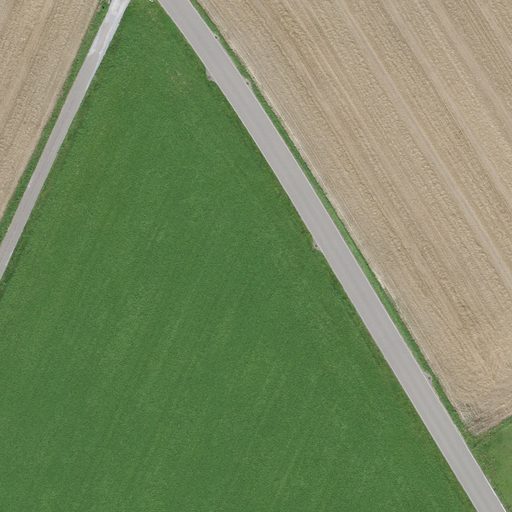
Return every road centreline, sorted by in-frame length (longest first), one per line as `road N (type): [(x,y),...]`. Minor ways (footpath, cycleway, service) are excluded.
road 1 (unclassified): [(174,0),(491,511)]
road 2 (track): [(0,267),(122,0)]
